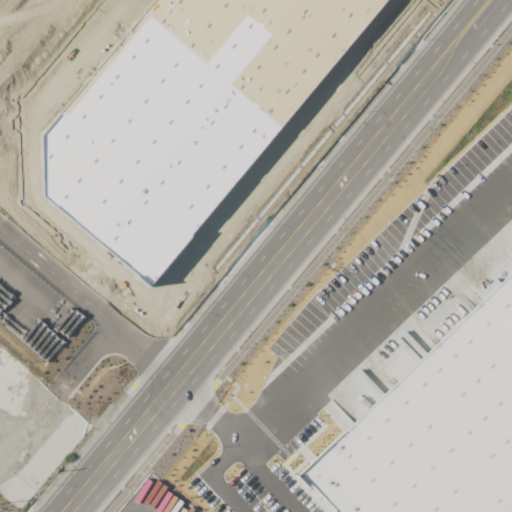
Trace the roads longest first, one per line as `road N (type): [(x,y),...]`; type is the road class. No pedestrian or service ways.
road 1 (secondary): [(272,263),(154,405)]
road 2 (secondary): [(154,405),(64,511)]
